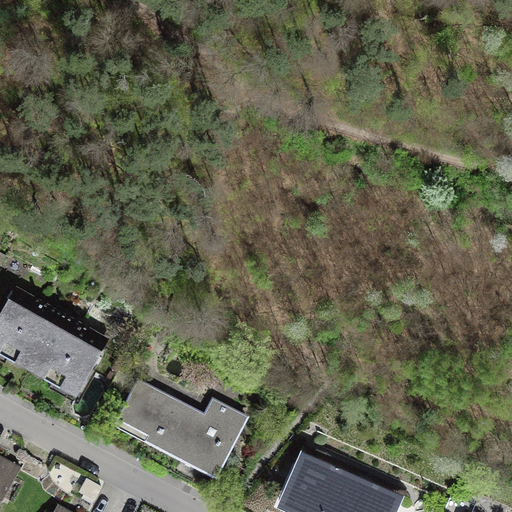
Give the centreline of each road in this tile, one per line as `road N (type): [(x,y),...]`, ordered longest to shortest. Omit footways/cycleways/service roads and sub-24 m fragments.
road 1 (track): [(133,0),(279,116),(511,174)]
road 2 (residential): [(198,511),(0,403)]
